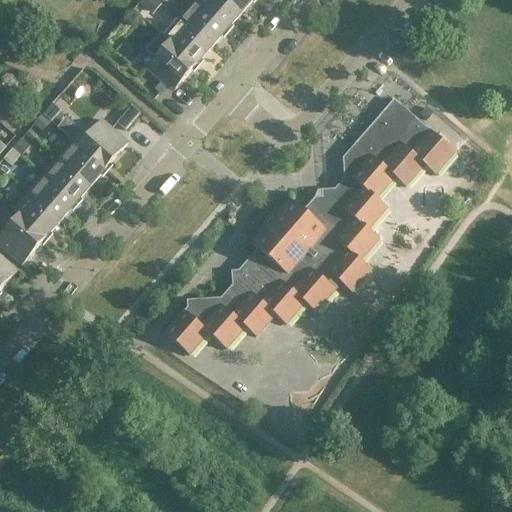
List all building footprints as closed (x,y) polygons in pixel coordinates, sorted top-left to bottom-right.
[(158,5),(152,0),(143,0),(139,5),(150,15),(158,5)] [(196,0),(193,5),(225,33),(240,16),(221,0),(196,0)] [(221,0),(240,16),(253,0),(221,0)] [(210,51),(225,33),(193,5),(177,22),(210,51)] [(163,38),(169,43),(196,67),(210,51),(177,22),(163,38)] [(169,43),(163,38),(161,36),(147,53),(154,60),(146,69),(173,93),(196,67),(169,43)] [(161,83),(154,90),(159,94),(165,87),(161,83)] [(239,272),(231,272),(232,286),(221,299),(187,302),(187,309),(164,335),(189,357),(208,335),(226,351),(245,329),(256,339),(275,317),(286,326),(305,305),(315,314),(341,285),(351,294),(371,272),(360,262),(379,241),(368,231),(387,209),(376,200),(395,179),(406,189),(424,167),(435,177),(455,154),(394,100),(342,160),(344,180),(335,190),(325,191),(325,198),(315,199),(303,212),(290,201),(277,216),(269,217),(264,223),(265,230),(252,246),(257,251),(239,272)] [(61,111),(52,104),(43,115),(51,123),(61,111)] [(44,133),(51,124),(42,117),(35,125),(44,133)] [(128,144),(101,121),(78,147),(106,171),(128,144)] [(30,147),(21,140),(20,141),(12,151),(20,158),(30,147)] [(78,147),(73,142),(58,160),(90,188),(106,171),(78,147)] [(12,151),(3,161),(11,168),(20,158),(12,151)] [(43,177),(75,206),(90,188),(58,160),(43,177)] [(28,194),(60,223),(75,206),(43,177),(28,194)] [(28,194),(12,212),(18,217),(18,216),(45,240),(60,223),(28,194)] [(0,237),(0,247),(22,267),(45,240),(18,216),(18,217),(0,237)] [(0,291),(17,272),(0,256),(0,291)] [(410,285),(402,279),(392,290),(400,297),(410,285)] [(284,425),(303,439),(337,389),(318,376),(284,425)]
